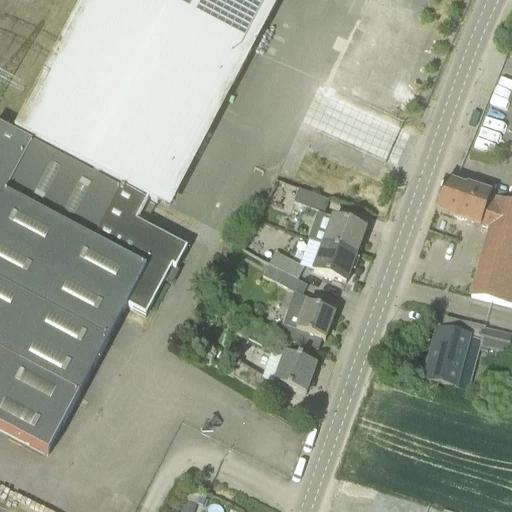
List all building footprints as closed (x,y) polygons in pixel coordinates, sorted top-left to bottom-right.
[(280,0),(82,0),(13,132),(169,213),(280,0)] [(119,192),(30,145),(0,129),(0,432),(47,457),(126,309),(145,320),(164,284),(171,288),(178,273),(175,272),(186,251),(135,224),(146,205),(120,191),(119,192)] [(511,197),(491,191),(491,195),(466,186),(464,191),(445,183),(445,184),(443,184),(434,212),(489,231),(470,299),(511,309),(511,197)] [(323,216),(328,204),(328,202),(298,192),(293,205),(323,216)] [(354,260),(364,233),(330,221),(321,246),(354,260)] [(233,249),(221,244),(215,257),(227,262),(233,249)] [(345,285),(354,260),(321,246),(311,273),(345,285)] [(297,283),(303,270),(275,255),(269,267),(297,283)] [(324,344),(334,316),(306,305),(308,301),(301,298),(307,288),(297,283),(269,267),(265,276),(277,282),(275,286),(294,295),(281,328),(297,334),(295,341),(307,345),(309,338),(324,344)] [(273,348),(279,336),(273,333),(246,319),(235,337),(247,343),(251,336),(273,348)] [(511,338),(511,337),(483,331),(444,322),(442,334),(435,333),(422,385),(467,396),(479,350),(507,357),(511,338)] [(304,397),(314,367),(283,355),(272,385),(304,397)] [(259,394),(264,380),(238,364),(232,378),(259,394)] [(186,493),(179,511),(193,511),(196,507),(202,509),(205,499),(186,493)]
